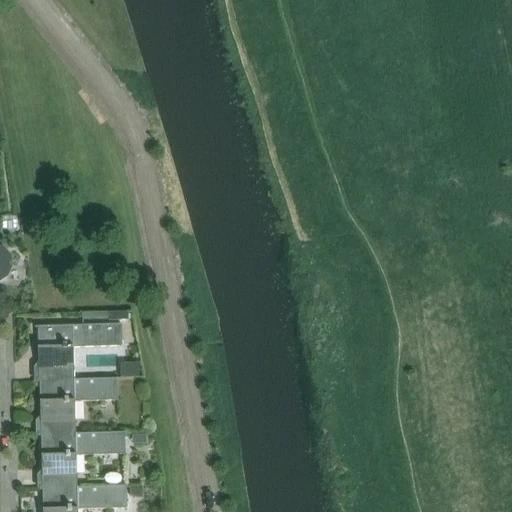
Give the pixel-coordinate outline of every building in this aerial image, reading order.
[(0,281),(6,278),(11,270),(10,260),(5,252),(0,249),(0,281)] [(108,311),(108,320),(127,319),(127,311),(108,311)] [(35,327),(36,367),(36,382),(73,381),(73,380),(72,348),(122,347),(121,325),(35,327)] [(138,364),(125,365),(125,379),(138,378),(138,364)] [(116,379),(73,380),(73,381),(36,382),(38,436),(75,435),(75,434),(74,402),(117,401),(116,379)] [(124,433),(75,434),(75,435),(38,436),(39,490),(76,489),(76,488),(75,456),(125,455),(124,433)] [(39,490),(39,511),(76,511),(77,510),(126,509),(125,487),(76,488),(76,489),(39,490)] [(141,488),(129,488),(129,496),(141,496),(141,488)]
